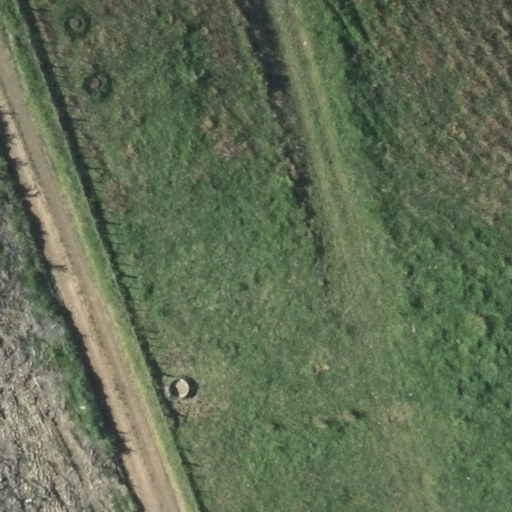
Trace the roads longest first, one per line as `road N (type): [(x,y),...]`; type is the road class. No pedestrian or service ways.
road 1 (track): [(295,0),(419,511)]
road 2 (track): [(0,119),(146,511)]
